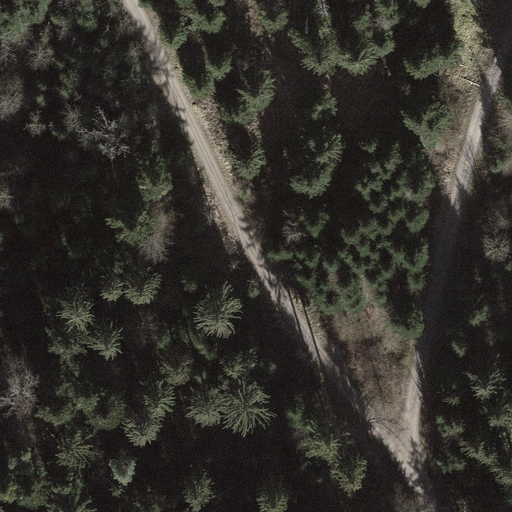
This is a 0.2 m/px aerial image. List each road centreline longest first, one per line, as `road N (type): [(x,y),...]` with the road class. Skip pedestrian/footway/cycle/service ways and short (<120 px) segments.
road 1 (track): [(131,0),(272,292),(406,460)]
road 2 (track): [(511,31),(482,105),(406,460)]
